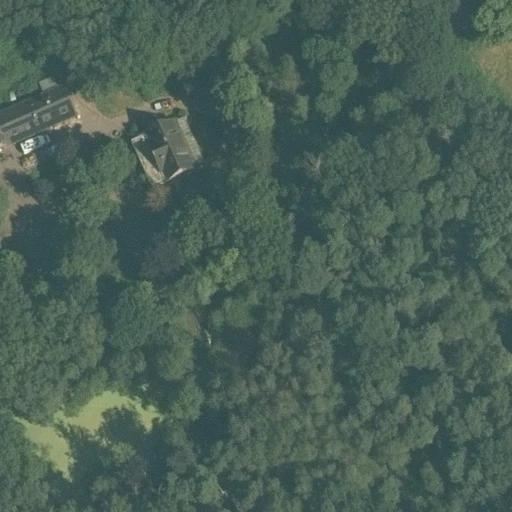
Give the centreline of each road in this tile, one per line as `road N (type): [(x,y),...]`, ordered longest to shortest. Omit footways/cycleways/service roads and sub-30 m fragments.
road 1 (track): [(511,20),(345,74),(230,126)]
road 2 (track): [(31,219),(9,166),(149,109),(209,112),(230,126),(227,132)]
road 3 (track): [(227,132),(208,171),(188,188),(91,195),(0,235)]
